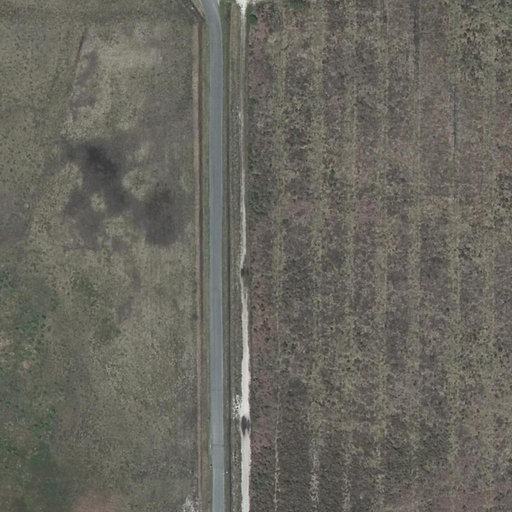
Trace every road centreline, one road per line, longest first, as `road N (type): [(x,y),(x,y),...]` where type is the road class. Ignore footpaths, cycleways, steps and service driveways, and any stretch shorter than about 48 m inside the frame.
road 1 (unclassified): [(209,0),(216,26),(218,511)]
road 2 (track): [(244,0),(246,511)]
